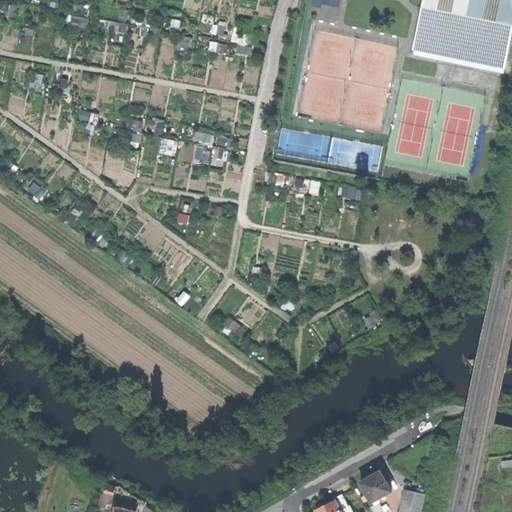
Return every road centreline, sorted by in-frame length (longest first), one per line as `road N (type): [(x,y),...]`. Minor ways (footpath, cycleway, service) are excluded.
road 1 (track): [(0,284),(196,427),(222,425),(287,389)]
road 2 (track): [(387,251),(240,224)]
road 3 (residential): [(403,437),(288,502)]
